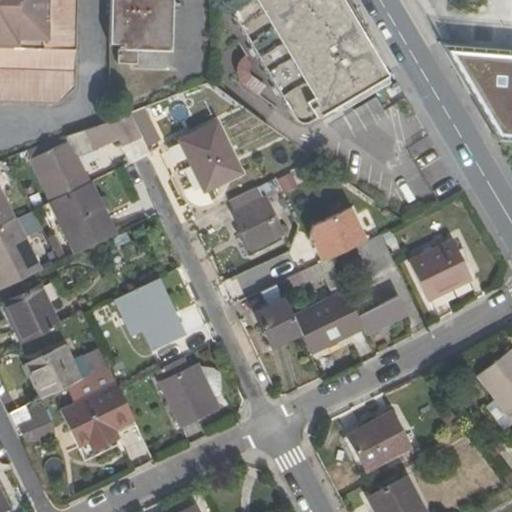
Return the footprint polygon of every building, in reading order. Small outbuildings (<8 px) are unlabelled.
[(0,0),(0,102),(55,104),(73,87),(74,0),(0,0)] [(109,0),(108,49),(118,49),(118,63),(137,64),(137,50),(170,51),(171,0),(109,0)] [(338,104),(385,77),(346,11),(339,0),(243,0),(236,5),(234,9),(233,15),(234,18),(254,52),(293,117),(296,121),(300,122),(305,123),(308,122),(330,109),(334,116),(343,111),(338,104)] [(511,45),(435,40),(488,129),(508,130),(508,124),(511,124),(511,45)] [(389,84),(385,77),(338,104),(343,111),(389,84)] [(172,122),(191,114),(184,100),(166,109),(172,122)] [(127,114),(140,139),(154,131),(143,108),(127,114)] [(106,122),(83,130),(94,150),(116,140),(121,148),(140,139),(127,114),(106,122)] [(242,176),(215,122),(177,141),(203,193),(242,176)] [(49,203),(91,183),(71,144),(30,162),(49,203)] [(47,204),(73,256),(117,234),(91,183),(49,203),(47,204)] [(0,227),(15,220),(0,189),(0,227)] [(256,192),(228,206),(250,252),(282,238),(267,205),(262,206),(256,192)] [(329,260),(356,247),(362,244),(346,212),(310,229),(307,238),(320,264),(329,260)] [(0,227),(0,291),(41,272),(15,220),(0,227)] [(129,241),(126,233),(113,240),(117,247),(129,241)] [(370,276),(395,264),(380,235),(362,244),(356,247),(370,276)] [(471,281),(451,242),(408,263),(428,302),(471,281)] [(302,282),(322,276),(318,264),(298,269),(302,282)] [(185,335),(157,279),(116,299),(134,338),(143,334),(151,351),(185,335)] [(0,306),(19,346),(60,327),(40,286),(0,306)] [(301,336),(307,347),(345,329),(329,298),(304,310),(294,293),(282,299),(301,336)] [(301,336),(282,299),(253,312),(270,351),(301,336)] [(358,317),(367,336),(406,317),(397,299),(358,317)] [(24,369),(39,400),(81,380),(65,349),(24,369)] [(477,378),(511,420),(511,355),(509,352),(477,378)] [(15,355),(2,359),(11,386),(24,381),(15,355)] [(219,408),(198,365),(158,384),(179,428),(219,408)] [(115,430),(134,422),(119,390),(116,386),(60,412),(71,437),(81,432),(86,443),(91,452),(119,439),(115,430)] [(26,407),(8,415),(14,428),(17,427),(26,444),(49,433),(38,407),(28,413),(26,407)] [(411,449),(392,414),(346,436),(363,474),(411,449)] [(76,447),(86,443),(81,432),(71,437),(76,447)] [(424,511),(405,476),(366,497),(373,511),(424,511)] [(0,511),(8,509),(0,491),(0,511)]
